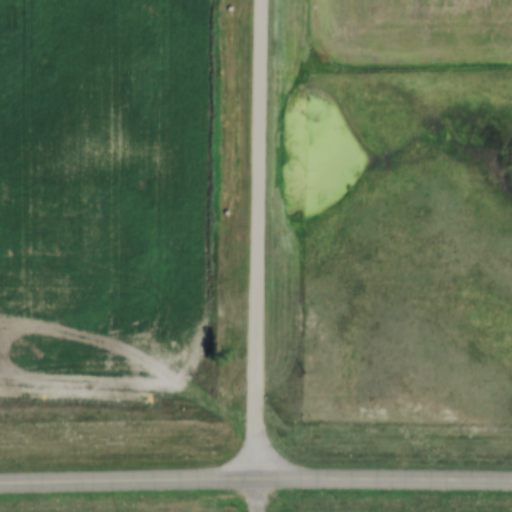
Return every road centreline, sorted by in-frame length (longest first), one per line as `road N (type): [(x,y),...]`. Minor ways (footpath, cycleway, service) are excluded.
road 1 (tertiary): [(511,482),(0,483)]
road 2 (residential): [(258,482),(263,0)]
